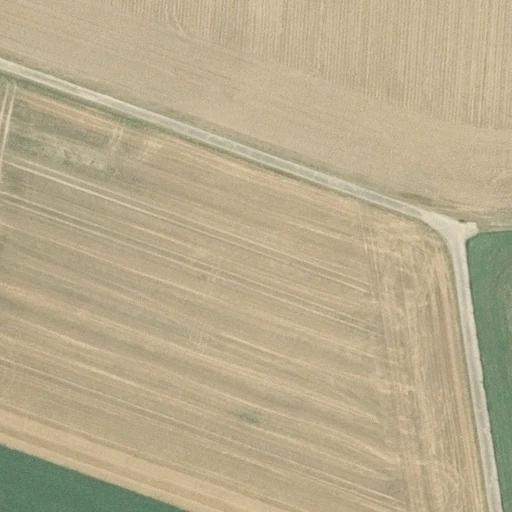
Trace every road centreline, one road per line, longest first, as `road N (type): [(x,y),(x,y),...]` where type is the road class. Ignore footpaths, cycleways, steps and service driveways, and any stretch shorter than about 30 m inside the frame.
road 1 (track): [(449,246),(0,85)]
road 2 (track): [(449,246),(493,511)]
